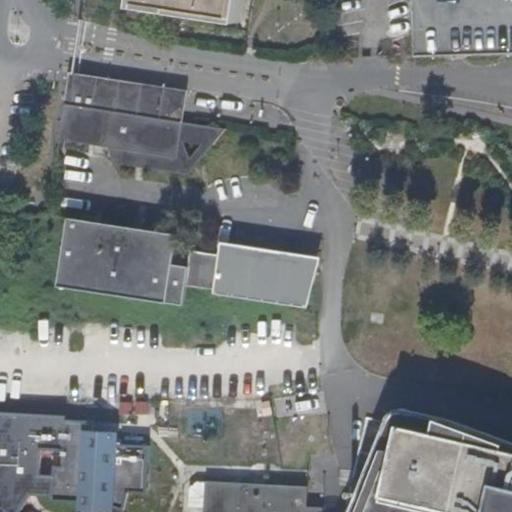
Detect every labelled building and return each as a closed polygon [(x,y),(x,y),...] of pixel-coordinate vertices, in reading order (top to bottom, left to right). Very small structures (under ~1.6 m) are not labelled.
[(246,0),(138,0),(137,7),(242,23),(246,0)] [(511,0),(414,0),(416,56),(511,53),(511,0)] [(116,164),(190,176),(227,130),(184,123),(189,91),(72,73),(61,140),(111,150),(116,164)] [(186,307),(192,268),(174,265),(178,235),(70,219),(60,288),(186,307)] [(198,291),(309,305),(315,266),(223,254),(221,263),(209,263),(203,266),(201,270),(198,291)] [(123,415),(149,414),(149,403),(122,404),(123,415)] [(65,467),(68,421),(66,406),(0,404),(0,498),(10,511),(54,511),(56,502),(57,467),(65,467)] [(390,511),(399,491),(418,445),(418,443),(419,442),(420,441),(421,440),(422,439),(423,438),(424,437),(426,437),(428,437),(429,437),(430,437),(432,437),(511,454),(511,443),(491,435),(405,414),(401,414),(398,414),(396,414),(394,415),(392,417),(390,420),(388,423),(364,482),(356,511),(390,511)] [(106,511),(116,511),(117,509),(128,510),(138,493),(151,494),(153,446),(121,445),(122,433),(97,431),(97,422),(68,421),(65,467),(57,467),(56,502),(82,503),(82,509),(106,511)] [(511,511),(511,454),(432,437),(430,437),(429,437),(428,437),(426,437),(424,438),(422,439),(421,440),(420,441),(419,442),(418,443),(418,445),(399,491),(390,511),(511,511)] [(324,511),(324,509),(308,508),(309,487),(207,482),(207,484),(206,507),(205,511),(324,511)] [(206,507),(207,484),(199,483),(191,487),(190,507),(206,507)]
